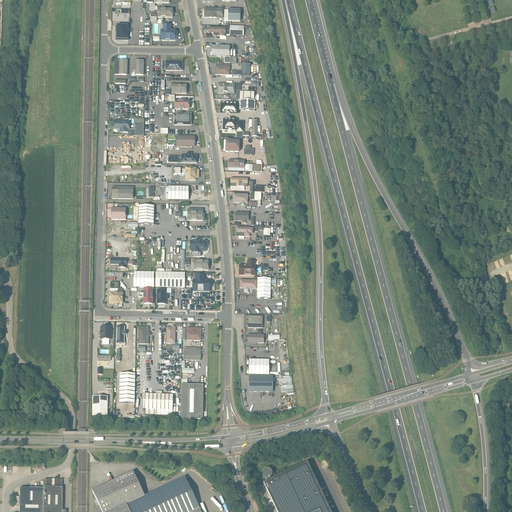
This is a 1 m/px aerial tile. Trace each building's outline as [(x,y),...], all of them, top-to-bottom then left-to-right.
[(219,5),(202,5),(202,17),(219,17),(219,5)] [(225,9),(225,21),(241,21),(241,9),(225,9)] [(158,18),(172,18),(172,17),(173,16),(173,15),(173,13),(173,11),(172,11),(172,10),(158,10),(158,18)] [(160,41),(175,41),(175,40),(176,38),(176,36),(175,35),(175,34),(175,33),(169,33),(169,25),(163,25),(163,33),(160,33),(160,41)] [(227,26),(226,35),(230,35),(229,38),(235,38),(235,35),(244,36),(244,27),(230,26),(227,26)] [(214,34),(214,36),(226,36),(226,28),(209,27),(209,33),(214,34)] [(127,28),(118,29),(117,29),(115,39),(126,39),(127,28)] [(228,46),(211,46),(211,58),(228,58),(228,46)] [(119,69),(115,69),(115,75),(127,75),(127,61),(119,60),(119,69)] [(133,69),(133,72),(135,72),(135,74),(143,74),(144,61),(135,61),(135,69),(133,69)] [(182,61),(166,61),(165,71),(182,71),(182,61)] [(242,64),(242,75),(250,75),(250,64),(242,64)] [(230,66),(214,66),(214,75),(230,75),(230,66)] [(235,84),(217,84),(217,94),(235,94),(235,84)] [(172,85),(172,93),(186,94),(186,85),(172,85)] [(162,117),(168,117),(168,108),(170,108),(170,105),(168,105),(168,100),(162,100),(162,117)] [(255,101),(240,100),(240,104),(240,110),(255,111),(255,101)] [(175,101),(175,109),(189,109),(189,101),(175,101)] [(238,103),(221,103),(221,112),(237,113),(238,103)] [(191,125),(191,118),(191,114),(174,114),(174,125),(191,125)] [(228,120),(224,120),(224,129),(236,130),(236,132),(243,132),(243,122),(236,122),(236,120),(232,120),(228,120)] [(249,129),(250,129),(250,132),(252,132),(252,136),(257,137),(257,121),(250,120),(249,120),(249,129)] [(130,122),(114,121),(113,129),(120,129),(120,133),(128,133),(128,130),(129,130),(130,122)] [(177,137),(177,147),(194,147),(194,137),(177,137)] [(240,141),(225,141),(225,153),(240,153),(240,141)] [(246,160),(228,160),(228,170),(246,170),(246,160)] [(195,168),(186,168),(186,180),(195,181),(195,178),(199,179),(199,170),(195,170),(195,168)] [(248,178),(229,178),(229,188),(248,188),(248,178)] [(112,187),(112,199),(134,199),(134,187),(112,187)] [(187,189),(167,189),(167,201),(187,201),(187,189)] [(248,195),(232,195),(232,204),(248,204),(248,195)] [(138,208),(138,226),(152,226),(152,207),(138,208)] [(203,208),(185,209),(185,221),(203,221),(203,208)] [(127,212),(118,212),(118,220),(127,221),(127,212)] [(241,222),(250,222),(250,213),(235,212),(235,225),(240,225),(241,222)] [(252,228),(235,227),(235,234),(243,234),(243,237),(249,237),(249,234),(252,234),(252,228)] [(205,241),(189,241),(189,252),(205,252),(205,241)] [(190,264),(190,258),(185,258),(185,251),(181,251),(182,270),(185,270),(185,264),(190,264)] [(208,261),(192,261),(192,269),(192,271),(208,271),(208,261)] [(247,266),(240,266),(239,275),(255,276),(255,266),(255,262),(247,262),(247,266)] [(151,274),(133,274),(133,288),(151,288),(151,274)] [(208,274),(192,274),(192,292),(210,292),(210,280),(208,280),(208,274)] [(180,275),(156,275),(156,289),(180,289),(180,275)] [(257,281),(240,280),(240,288),(256,289),(257,281)] [(271,300),(271,282),(257,281),(257,300),(271,300)] [(125,292),(110,292),(110,306),(125,308),(125,292)] [(148,293),(140,293),(140,305),(148,305),(148,293)] [(167,293),(155,293),(155,307),(167,307),(167,293)] [(101,331),(101,336),(101,340),(110,340),(110,336),(111,336),(111,332),(109,331),(109,327),(110,327),(101,327),(101,331)] [(125,344),(125,327),(120,327),(120,335),(117,335),(117,344),(125,344)] [(148,328),(137,328),(136,345),(147,345),(148,328)] [(175,329),(165,329),(165,342),(175,342),(175,329)] [(201,329),(186,329),(186,341),(201,341),(201,329)] [(247,337),(247,348),(262,349),(262,337),(247,337)] [(200,348),(183,348),(183,360),(200,361),(200,348)] [(98,356),(98,365),(112,365),(112,356),(98,356)] [(267,362),(249,362),(249,376),(267,376),(267,362)] [(119,404),(134,405),(134,375),(119,375),(119,404)] [(292,375),(278,377),(280,386),(281,392),(287,391),(287,390),(294,389),(292,375)] [(249,376),(249,392),(273,393),(273,376),(267,376),(249,376)] [(177,389),(178,419),(201,419),(200,388),(177,389)] [(92,417),(108,417),(108,397),(92,397),(92,417)] [(170,397),(145,397),(145,415),(170,415),(170,397)] [(263,483),(276,511),(330,511),(312,473),(307,463),(263,483)] [(268,481),(274,475),(268,469),(262,475),(268,481)] [(200,511),(185,478),(144,496),(133,472),(93,491),(102,511),(200,511)] [(19,511),(62,511),(63,488),(62,488),(62,479),(45,479),(44,487),(44,488),(44,507),(20,506),(19,511)] [(20,492),(20,506),(44,507),(44,488),(20,488),(20,492)]
